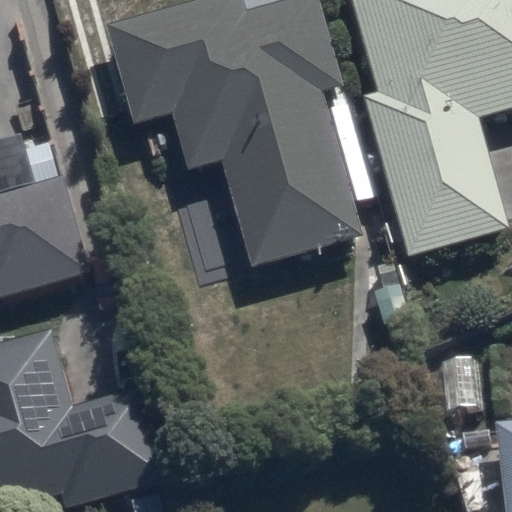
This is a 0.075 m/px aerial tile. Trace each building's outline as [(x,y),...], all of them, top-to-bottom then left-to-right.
[(208,0),(105,29),(132,123),(164,114),(171,139),(187,135),(195,165),(222,157),(255,271),(362,240),(321,98),(343,92),(316,0),(290,0),(243,14),(238,0),(208,0)] [(511,0),(349,0),(378,89),(354,97),(408,262),(511,228),(477,126),(511,114),(511,0)] [(0,304),(87,280),(59,177),(0,193),(0,304)] [(0,507),(56,492),(62,510),(164,481),(138,387),(76,405),(56,334),(0,350),(0,507)] [(511,511),(511,425),(497,427),(505,511),(511,511)]
